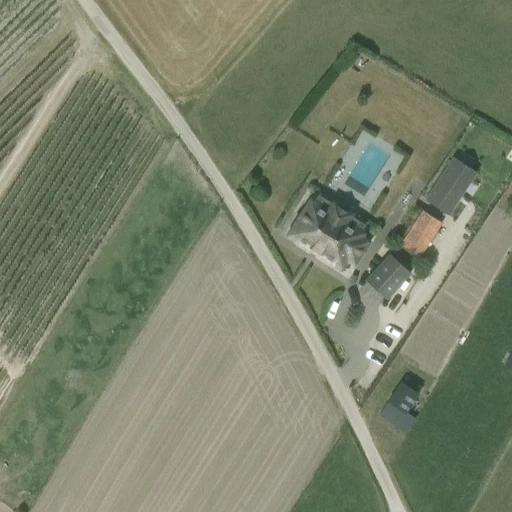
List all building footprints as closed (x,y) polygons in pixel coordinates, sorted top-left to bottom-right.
[(475,172),(455,158),(428,200),(449,213),(475,172)] [(341,267),(347,257),(354,261),(370,236),(363,231),(366,227),(361,224),(364,219),(352,211),(355,208),(331,193),(329,196),(317,189),(314,194),(310,191),(285,232),(341,267)] [(442,223),(422,210),(399,245),(420,258),(442,223)] [(409,272),(390,255),(367,280),(386,298),(409,272)] [(511,353),(510,353),(502,366),(511,370),(511,353)] [(421,387),(405,376),(401,382),(400,381),(377,417),(404,434),(416,419),(406,412),(418,394),(418,393),(421,387)]
